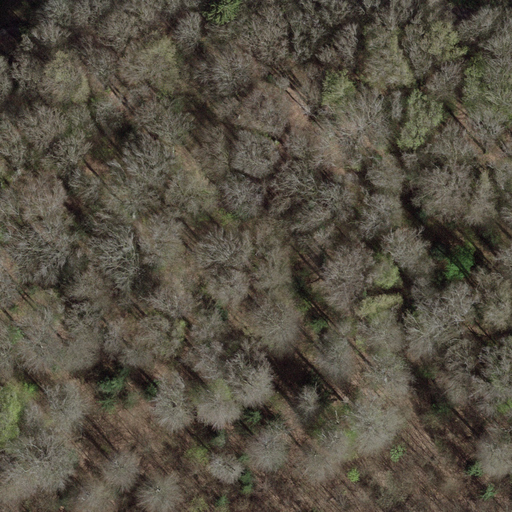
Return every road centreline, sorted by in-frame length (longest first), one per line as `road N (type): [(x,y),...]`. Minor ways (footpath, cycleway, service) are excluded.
road 1 (track): [(511,22),(269,0)]
road 2 (track): [(213,0),(0,28)]
